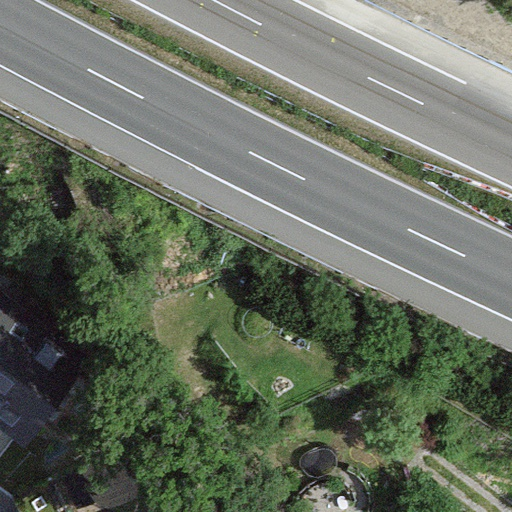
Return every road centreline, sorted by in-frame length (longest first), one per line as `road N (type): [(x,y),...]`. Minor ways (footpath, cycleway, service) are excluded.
road 1 (motorway): [(0,27),(511,281)]
road 2 (motorway): [(511,141),(220,0)]
